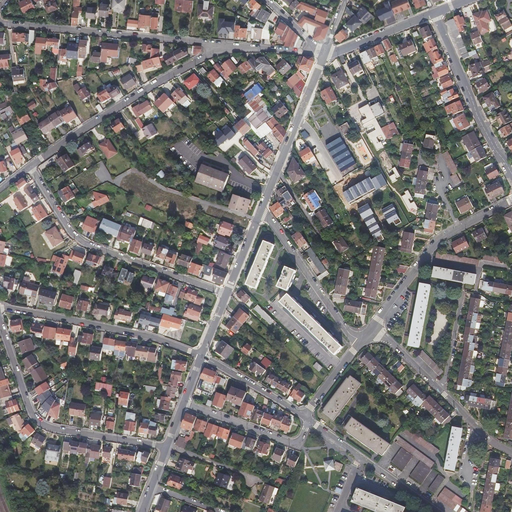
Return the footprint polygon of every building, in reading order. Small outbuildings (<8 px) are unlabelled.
[(27,0),(28,1),(21,5),(25,14),(35,9),(30,0),(27,0)] [(54,0),(46,0),(43,2),(45,7),(47,11),(53,9),(54,11),(58,9),(54,0)] [(73,0),(72,27),(76,27),(76,25),(78,25),(79,14),(82,15),(82,10),(78,10),(78,9),(79,9),(80,0),(73,0)] [(113,0),(112,10),(125,11),(126,0),(113,0)] [(193,12),(194,2),(178,0),(177,10),(193,12)] [(238,12),(243,7),(235,0),(233,3),(229,0),(224,0),(222,2),(223,4),(220,7),(232,12),(236,14),(238,12)] [(255,0),(251,0),(250,2),(256,8),(257,9),(261,5),(255,0)] [(293,10),(300,3),(302,1),(300,0),(297,0),(296,0),(283,0),(285,1),(287,3),(293,10)] [(200,5),(199,11),(199,16),(212,18),(214,7),(209,6),(209,3),(205,2),(205,6),(204,6),(200,5)] [(257,9),(256,8),(250,2),(248,3),(254,9),(250,13),(252,15),(257,10),(258,9),(257,9)] [(101,7),(100,19),(104,20),(104,16),(109,17),(110,5),(101,4),(101,7)] [(146,24),(151,25),(152,16),(152,13),(153,8),(140,7),(139,15),(139,19),(140,19),(139,27),(145,28),(145,24),(146,24)] [(365,8),(364,9),(360,11),(354,14),(355,15),(363,23),(364,25),(370,20),(371,21),(375,18),(368,8),(365,8)] [(392,9),(396,19),(406,15),(404,8),(398,10),(397,8),(392,9)] [(87,9),(87,18),(96,19),(97,9),(87,9)] [(322,10),(320,9),(316,19),(324,22),(329,12),(322,10)] [(268,21),(272,15),(263,10),(261,13),(257,10),(252,15),(252,16),(257,19),(258,18),(267,23),(268,21)] [(507,16),(505,12),(495,17),(498,21),(500,20),(506,31),(511,27),(511,25),(509,20),(507,16)] [(488,23),(484,13),(483,13),(480,14),(479,13),(473,15),(475,21),(479,31),(480,35),(490,31),(486,23),(488,23)] [(363,23),(355,15),(345,24),(346,26),(352,31),(353,32),(363,23)] [(298,23),(301,26),(306,21),(314,25),(316,21),(304,16),(300,20),(298,23)] [(458,27),(458,28),(460,32),(464,30),(463,26),(465,25),(464,24),(465,24),(463,19),(460,20),(459,17),(455,19),(459,27),(458,27)] [(448,22),(452,30),(458,28),(458,27),(454,19),(448,22)] [(275,25),(268,21),(267,23),(264,28),(264,29),(262,38),(262,39),(270,40),(271,32),(275,25)] [(301,38),(283,21),(282,23),(278,31),(284,35),(283,39),(284,39),(284,38),(288,40),(286,46),(301,47),(304,41),(301,39),(301,38)] [(325,37),(330,26),(316,21),(314,25),(314,26),(317,27),(318,25),(320,26),(318,31),(313,29),(311,35),(316,39),(325,37)] [(262,38),(264,29),(253,28),(254,22),(248,22),(248,29),(248,30),(253,30),(253,32),(252,37),(262,38)] [(352,31),(346,26),(343,29),(349,34),(352,31)] [(235,27),(235,36),(247,37),(248,32),(248,30),(248,29),(235,27)] [(425,40),(432,37),(429,29),(427,28),(421,31),(425,40)] [(458,28),(452,30),(464,60),(470,57),(469,54),(460,32),(458,28)] [(335,37),(341,43),(348,36),(342,30),(335,37)] [(483,42),(480,35),(479,31),(472,34),(470,34),(474,45),(476,45),(483,42)] [(30,44),(30,36),(15,36),(15,42),(19,42),(19,44),(30,44)] [(432,37),(425,40),(424,40),(426,44),(429,43),(433,51),(437,49),(438,49),(432,37)] [(48,40),(48,46),(54,47),(54,54),(60,55),(60,51),(61,41),(57,41),(57,39),(53,39),(53,41),(48,40)] [(48,46),(48,40),(44,40),(44,43),(39,43),(38,55),(43,56),(43,51),(47,52),(48,46)] [(382,45),(385,52),(392,48),(389,40),(381,44),(382,45)] [(399,46),(403,57),(417,51),(412,41),(399,46)] [(82,42),(81,49),(81,52),(81,54),(88,54),(90,54),(91,43),(82,42)] [(433,51),(429,43),(426,44),(424,45),(427,54),(428,53),(430,53),(433,51)] [(104,44),(104,53),(103,62),(107,62),(107,55),(119,56),(120,46),(104,44)] [(385,53),(385,52),(382,45),(376,48),(379,56),(385,53)] [(153,46),(144,46),(144,52),(153,52),(152,61),(159,59),(160,57),(160,49),(153,49),(153,46)] [(60,51),(60,55),(59,62),(64,63),(68,63),(69,51),(69,49),(67,49),(67,51),(60,51)] [(165,57),(165,58),(169,65),(179,60),(176,56),(175,56),(176,49),(170,52),(170,55),(165,57)] [(367,52),(371,60),(374,58),(376,61),(378,60),(373,49),(367,52)] [(437,49),(433,51),(430,53),(428,53),(434,66),(435,65),(438,64),(442,62),(444,61),(442,57),(440,58),(437,52),(438,52),(437,49)] [(103,62),(104,53),(100,53),(100,52),(96,51),(96,53),(95,53),(94,62),(103,63),(103,62)] [(179,60),(180,62),(189,56),(187,52),(185,54),(184,52),(182,54),(181,52),(176,56),(179,60)] [(371,61),(371,60),(367,52),(360,55),(365,64),(371,61)] [(11,55),(0,57),(1,62),(0,61),(0,69),(9,68),(8,61),(12,61),(11,55)] [(302,57),(299,56),(293,70),(296,72),(296,73),(304,57),(302,57)] [(260,70),(263,67),(269,62),(264,57),(256,59),(254,57),(251,59),(255,65),(260,70)] [(312,58),(304,57),(296,73),(306,84),(315,62),(312,58)] [(290,66),(283,58),(274,66),(281,74),(290,66)] [(152,61),(143,63),(145,72),(153,70),(152,68),(154,67),(155,68),(158,68),(158,69),(162,68),(160,59),(159,59),(152,61)] [(234,64),(231,59),(222,66),(227,72),(231,68),(231,67),(234,64)] [(252,67),(247,62),(247,61),(238,68),(243,75),(252,67)] [(360,62),(359,61),(355,63),(349,67),(353,75),(364,70),(360,62)] [(269,62),(263,67),(270,75),(276,70),(269,62)] [(442,62),(438,64),(435,65),(438,71),(440,77),(448,74),(445,67),(444,67),(442,62)] [(229,78),(225,73),(218,63),(214,66),(221,74),(224,78),(225,77),(227,80),(229,78)] [(483,68),(481,63),(470,67),(472,71),(473,70),(476,77),(485,74),(483,68)] [(199,70),(204,75),(207,72),(202,66),(199,70)] [(13,70),(14,83),(27,81),(25,71),(18,72),(18,69),(13,70)] [(224,80),(221,77),(214,70),(208,75),(219,88),(224,84),(222,81),(224,80)] [(343,71),(332,76),(340,91),(351,85),(343,71)] [(300,99),(306,84),(296,73),(296,72),(286,82),(300,99)] [(199,80),(193,73),(183,83),(189,89),(199,80)] [(135,80),(133,78),(131,74),(121,80),(127,89),(137,83),(135,80)] [(86,80),(85,77),(84,78),(79,79),(72,80),(75,84),(76,87),(79,85),(86,80)] [(445,80),(440,82),(442,86),(439,87),(441,91),(444,89),(453,85),(450,77),(445,79),(445,80)] [(482,78),(476,81),(477,84),(476,85),(481,93),(490,88),(486,79),(483,81),(482,78)] [(58,84),(61,89),(62,91),(75,84),(72,80),(68,81),(58,84)] [(262,92),(265,89),(259,82),(251,89),(256,96),(249,101),(248,103),(255,110),(252,113),(244,120),(261,139),(264,137),(258,131),(264,126),(267,124),(270,121),(272,122),(275,119),(274,118),(275,118),(268,110),(270,109),(262,99),(259,94),(262,92)] [(278,88),(274,83),(270,86),(274,92),(278,88)] [(75,87),(79,94),(80,93),(84,101),(92,96),(88,89),(82,92),(79,85),(76,87),(75,87)] [(112,97),(113,99),(121,94),(116,85),(108,90),(112,97)] [(179,88),(173,95),(181,104),(188,97),(179,88)] [(323,93),(326,99),(329,104),(338,99),(331,88),(323,93)] [(451,88),(442,91),(443,95),(446,93),(449,101),(458,98),(456,93),(455,94),(453,94),(451,88)] [(112,97),(108,90),(107,89),(98,94),(103,103),(112,97)] [(244,95),(249,101),(256,96),(251,89),(244,95)] [(9,102),(17,100),(17,101),(19,101),(20,102),(17,104),(20,108),(23,107),(26,105),(19,93),(16,94),(10,95),(8,96),(7,96),(6,96),(9,102)] [(176,105),(165,93),(155,103),(164,113),(167,109),(170,112),(176,105)] [(493,111),(500,107),(493,93),(483,98),(489,109),(491,108),(493,111)] [(288,109),(280,99),(276,102),(277,103),(276,103),(277,104),(276,105),(277,106),(274,109),(281,116),(288,109)] [(249,108),(242,101),(239,103),(246,111),(249,108)] [(132,109),(138,118),(152,109),(147,102),(139,107),(138,105),(132,109)] [(379,103),(370,108),(376,118),(380,116),(379,114),(384,112),(379,103)] [(452,116),(464,112),(462,107),(459,108),(457,103),(446,108),(448,114),(451,113),(452,116)] [(370,108),(369,104),(359,110),(362,116),(364,114),(367,119),(364,120),(360,122),(364,129),(371,125),(373,126),(375,130),(367,135),(370,141),(372,141),(377,151),(384,147),(382,142),(387,140),(382,128),(376,118),(370,108)] [(77,116),(70,105),(69,106),(68,106),(66,107),(66,108),(60,112),(65,119),(67,123),(77,116)] [(15,113),(12,108),(0,111),(0,112),(5,122),(9,120),(8,118),(13,116),(13,114),(15,113)] [(240,116),(244,120),(252,113),(249,108),(246,111),(240,116)] [(221,118),(226,113),(223,109),(218,114),(221,118)] [(281,116),(274,109),(272,110),(279,118),(281,116)] [(22,126),(31,122),(26,110),(19,113),(19,115),(16,116),(22,126)] [(60,112),(59,110),(49,117),(49,118),(55,126),(65,119),(60,112)] [(505,111),(496,116),(498,120),(499,119),(503,126),(511,122),(505,111)] [(460,133),(466,130),(470,127),(464,115),(454,121),(460,133)] [(55,126),(49,118),(39,124),(44,133),(55,127),(55,126)] [(136,122),(141,129),(142,129),(145,127),(140,119),(136,122)] [(285,135),(286,132),(275,119),(272,122),(270,121),(267,124),(273,130),(273,131),(272,131),(277,137),(276,138),(281,145),(285,135)] [(117,132),(125,127),(120,120),(110,125),(113,129),(115,128),(117,132)] [(386,126),(382,128),(387,140),(400,135),(394,122),(388,125),(389,127),(387,128),(386,126)] [(152,123),(145,127),(142,129),(148,139),(158,134),(152,123)] [(347,123),(339,127),(343,135),(351,131),(347,123)] [(267,124),(264,126),(269,133),(273,130),(267,124)] [(10,132),(16,143),(20,140),(27,137),(22,126),(10,132)] [(269,133),(264,126),(258,131),(264,137),(261,139),(264,142),(274,153),(277,156),(279,150),(266,135),(269,133)] [(221,130),(215,136),(222,144),(228,138),(230,140),(236,135),(228,127),(222,132),(221,130)] [(505,137),(511,133),(511,130),(510,127),(498,133),(500,136),(504,135),(505,137)] [(310,136),(305,131),(300,133),(305,139),(310,136)] [(471,153),(481,147),(474,133),(463,139),(471,153)] [(435,136),(426,134),(424,146),(432,148),(435,136)] [(109,139),(100,144),(109,158),(117,152),(109,139)] [(19,148),(20,149),(24,157),(28,155),(20,140),(16,143),(19,148)] [(326,146),(341,173),(346,170),(356,164),(343,141),(339,143),(337,140),(326,146)] [(401,143),(400,151),(403,151),(412,153),(414,142),(405,140),(404,144),(401,143)] [(255,148),(249,141),(246,145),(257,157),(260,153),(259,152),(255,148)] [(82,149),(90,144),(89,142),(81,147),(81,148),(78,150),(82,156),(85,155),(84,153),(82,149)] [(274,153),(264,142),(259,146),(263,150),(261,152),(267,159),(274,153)] [(93,149),(90,144),(82,149),(84,153),(93,149)] [(477,164),(487,158),(481,147),(471,153),(466,155),(469,160),(474,158),(477,164)] [(24,157),(20,149),(12,153),(18,165),(21,163),(21,162),(19,160),(24,157)] [(316,158),(310,149),(301,155),(306,164),(316,158)] [(403,151),(401,159),(411,161),(412,153),(403,151)] [(454,162),(447,151),(442,154),(453,174),(459,171),(454,162)] [(66,172),(74,166),(76,166),(67,154),(58,160),(66,172)] [(241,160),(239,162),(250,175),(257,168),(246,155),(243,158),(241,160)] [(291,169),(299,182),(306,178),(295,159),(291,169)] [(401,163),(400,167),(409,168),(411,161),(401,159),(401,163)] [(8,171),(5,162),(0,163),(0,172),(3,172),(3,173),(8,171)] [(493,163),(485,168),(487,172),(492,180),(496,178),(496,179),(498,178),(498,176),(500,175),(495,167),(493,163)] [(202,165),(201,167),(229,177),(230,175),(202,165)] [(420,166),(418,178),(427,179),(429,168),(420,166)] [(201,167),(197,181),(200,182),(200,183),(207,186),(208,185),(214,187),(213,188),(221,191),(221,189),(225,190),(229,177),(201,167)] [(395,167),(387,172),(393,183),(397,181),(396,178),(400,176),(395,167)] [(299,182),(291,169),(289,173),(296,184),(299,182)] [(157,174),(161,179),(166,175),(162,170),(157,174)] [(456,173),(450,176),(455,185),(461,182),(456,173)] [(349,189),(342,193),(348,203),(349,206),(377,191),(387,185),(381,174),(371,180),(369,178),(362,181),(356,185),(349,189)] [(24,178),(16,184),(19,188),(20,189),(28,183),(24,178)] [(427,179),(418,178),(417,186),(425,187),(427,179)] [(62,197),(71,191),(77,187),(73,182),(59,191),(61,195),(62,197)] [(19,188),(16,184),(10,189),(13,193),(11,194),(12,195),(16,192),(15,191),(19,188)] [(486,191),(491,201),(499,197),(505,194),(504,191),(505,190),(503,186),(501,187),(500,184),(496,186),(495,185),(487,189),(488,190),(486,191)] [(425,187),(417,186),(415,197),(423,198),(425,187)] [(293,202),(283,187),(280,189),(280,190),(277,192),(279,194),(289,208),(290,207),(289,205),(293,202)] [(27,198),(29,197),(30,196),(35,203),(39,200),(37,197),(39,195),(38,194),(36,195),(35,194),(34,194),(30,188),(23,193),(27,198)] [(412,197),(408,190),(405,192),(406,195),(402,197),(410,211),(413,209),(418,209),(412,197)] [(71,191),(62,197),(64,199),(66,203),(75,197),(74,194),(72,192),(71,191)] [(94,192),(94,191),(92,192),(96,200),(93,201),(96,207),(99,205),(99,206),(109,200),(107,196),(94,192)] [(307,195),(315,209),(319,206),(317,202),(319,200),(313,191),(307,195)] [(279,194),(277,192),(275,193),(278,198),(275,200),(277,204),(281,210),(286,207),(287,209),(289,208),(279,194)] [(232,209),(245,213),(250,200),(237,195),(236,198),(234,198),(231,205),(233,206),(232,209)] [(315,209),(307,195),(304,196),(313,210),(315,209)] [(21,196),(15,200),(22,211),(28,207),(21,196)] [(467,210),(473,207),(468,197),(455,204),(460,213),(467,210)] [(428,211),(437,213),(438,208),(439,201),(430,200),(428,211)] [(368,203),(358,209),(363,219),(367,227),(371,232),(374,238),(376,237),(379,242),(384,239),(381,234),(383,233),(379,228),(376,222),(372,214),(374,213),(368,203)] [(281,210),(277,204),(269,209),(276,218),(283,212),(281,210)] [(392,204),(381,210),(384,216),(388,224),(393,221),(396,225),(401,222),(399,218),(395,211),(396,211),(396,210),(392,204)] [(39,221),(40,221),(48,216),(40,205),(32,210),(39,221)] [(321,211),(329,225),(334,223),(325,208),(321,211)] [(329,225),(321,211),(317,213),(326,227),(329,225)] [(426,220),(436,222),(436,217),(437,213),(428,211),(426,220)] [(84,229),(93,233),(94,229),(96,230),(97,226),(96,225),(98,220),(88,217),(84,229)] [(153,222),(141,217),(139,224),(151,228),(153,222)] [(122,226),(103,219),(99,229),(118,236),(122,226)] [(435,226),(436,222),(426,220),(425,228),(424,232),(433,233),(434,230),(435,226)] [(225,222),(220,233),(225,236),(226,234),(231,236),(235,227),(225,222)] [(134,237),(137,231),(122,225),(122,226),(118,236),(117,237),(125,240),(129,241),(131,236),(134,237)] [(488,237),(491,235),(486,226),(479,230),(473,233),(478,243),(488,237)] [(46,233),(54,245),(63,240),(55,227),(47,232),(46,233)] [(404,239),(404,240),(414,242),(414,237),(416,230),(406,228),(404,239)] [(306,241),(300,232),(292,237),(300,248),(307,243),(306,241)] [(199,241),(202,243),(208,245),(211,239),(198,234),(196,240),(199,241)] [(272,238),(271,237),(271,236),(270,236),(268,236),(266,237),(261,252),(258,251),(257,254),(259,255),(253,271),(251,270),(249,274),(251,274),(247,286),(257,290),(275,245),(271,243),(272,239),(272,238)] [(221,237),(217,247),(225,250),(229,241),(221,237)] [(456,241),(462,251),(469,247),(464,237),(460,239),(456,241)] [(338,240),(345,251),(349,248),(343,238),(338,240)] [(133,240),(131,245),(132,246),(130,250),(138,253),(142,243),(133,240)] [(345,251),(338,240),(335,242),(341,253),(345,251)] [(413,248),(414,242),(404,240),(403,248),(402,252),(411,253),(413,248)] [(462,251),(456,241),(452,244),(457,253),(462,251)] [(145,243),(142,252),(151,255),(154,247),(145,243)] [(312,250),(310,247),(305,251),(308,256),(305,258),(309,263),(312,261),(322,274),(318,278),(319,280),(329,274),(323,265),(321,263),(312,250)] [(376,247),(374,255),(384,257),(385,252),(386,249),(376,247)] [(168,253),(169,252),(160,249),(156,259),(162,260),(162,259),(166,261),(168,253)] [(321,263),(323,265),(326,263),(324,261),(326,259),(320,251),(316,254),(322,262),(321,263)] [(83,263),(86,256),(77,252),(74,260),(81,262),(83,263)] [(217,269),(225,272),(231,255),(222,252),(218,264),(219,264),(218,265),(217,269)] [(480,260),(465,257),(443,253),(437,252),(436,258),(479,266),(480,260)] [(166,261),(174,264),(177,256),(169,253),(166,261)] [(96,266),(99,258),(89,254),(86,263),(96,266)] [(483,260),(503,264),(504,258),(484,254),(483,260)] [(70,257),(65,255),(64,259),(62,258),(58,257),(57,262),(53,271),(63,274),(70,257)] [(189,269),(192,260),(193,259),(181,255),(177,264),(189,269)] [(374,255),(373,263),(383,265),(383,262),(384,257),(374,255)] [(373,263),(371,272),(381,274),(382,269),(383,265),(373,263)] [(189,271),(200,275),(201,271),(204,273),(206,268),(204,268),(206,265),(203,264),(202,267),(192,264),(189,271)] [(115,282),(118,273),(114,272),(115,269),(112,268),(112,267),(107,265),(103,274),(112,277),(111,280),(115,282)] [(210,266),(206,265),(204,268),(206,268),(204,273),(211,275),(213,268),(210,266)] [(405,273),(410,267),(400,265),(399,268),(397,268),(397,272),(405,273)] [(286,267),(278,287),(288,291),(292,283),(293,283),(294,280),(293,280),(296,271),(286,267)] [(466,282),(475,284),(476,275),(435,267),(434,276),(442,278),(445,279),(445,278),(463,281),(463,282),(466,283),(466,282)] [(76,288),(82,272),(75,269),(72,277),(75,279),(72,286),(76,288)] [(224,284),(229,273),(225,272),(217,269),(215,275),(216,275),(214,280),(224,284)] [(339,277),(349,279),(351,271),(340,269),(339,277)] [(131,283),(134,274),(128,271),(125,280),(131,283)] [(370,280),(380,282),(380,278),(381,274),(371,272),(370,280)] [(151,290),(155,280),(144,276),(140,286),(151,290)] [(40,286),(30,283),(31,279),(30,278),(25,277),(23,281),(24,281),(20,293),(28,295),(37,297),(40,286)] [(339,277),(337,286),(348,288),(349,279),(339,277)] [(9,288),(14,289),(15,279),(6,278),(5,281),(3,280),(2,286),(9,287),(9,288)] [(158,282),(156,289),(159,291),(158,295),(165,297),(166,293),(169,284),(160,280),(159,282),(158,282)] [(370,280),(368,288),(378,290),(379,286),(380,282),(370,280)] [(493,292),(494,283),(481,280),(479,289),(493,292)] [(503,294),(504,285),(494,283),(493,292),(503,294)] [(411,346),(420,348),(431,286),(422,284),(421,293),(420,293),(420,294),(419,296),(420,296),(417,314),(416,313),(416,314),(415,316),(416,316),(413,334),(412,336),(412,337),(413,337),(411,346)] [(170,285),(167,295),(171,297),(171,299),(174,300),(178,289),(173,287),(173,286),(170,285)] [(511,286),(504,285),(503,294),(511,295),(511,294),(511,286)] [(346,296),(348,288),(337,286),(336,294),(335,294),(334,298),(341,299),(342,295),(346,296)] [(377,295),(378,290),(368,288),(367,297),(377,299),(377,295)] [(194,303),(199,305),(201,298),(196,296),(198,292),(189,289),(187,293),(186,293),(184,299),(193,302),(193,299),(195,300),(194,303)] [(42,290),(39,301),(46,303),(54,305),(57,294),(42,290)] [(251,298),(243,290),(238,296),(246,304),(251,298)] [(336,356),(344,347),(336,340),(336,339),(334,336),(333,337),(317,322),(318,321),(316,319),(315,320),(299,305),(300,304),(297,302),(288,295),(287,296),(282,291),(276,298),(286,308),(284,310),(328,353),(331,350),(336,356)] [(485,297),(482,296),(472,294),(470,305),(480,306),(481,299),(484,300),(485,297)] [(74,298),(63,295),(60,306),(66,308),(71,309),(74,298)] [(355,313),(357,301),(355,301),(346,299),(344,311),(355,313)] [(83,310),(87,311),(89,302),(83,301),(80,300),(78,309),(83,310)] [(358,302),(357,301),(355,313),(361,313),(361,314),(365,315),(366,308),(362,307),(363,302),(360,302),(358,302)] [(162,320),(142,314),(140,322),(153,326),(160,328),(160,326),(167,328),(166,330),(171,331),(172,327),(180,329),(182,320),(170,316),(170,315),(173,316),(174,312),(175,309),(171,308),(170,310),(162,307),(162,309),(149,306),(151,302),(147,303),(146,308),(148,308),(148,309),(164,313),(162,320)] [(101,315),(108,316),(110,306),(100,304),(100,305),(96,304),(94,314),(98,315),(98,314),(101,315)] [(195,315),(196,315),(199,308),(190,305),(187,304),(184,311),(183,311),(181,315),(186,317),(193,320),(195,315)] [(272,319),(259,305),(255,309),(269,322),(272,319)] [(483,309),(483,307),(480,306),(470,305),(469,312),(478,313),(482,314),(483,309)] [(116,310),(114,318),(123,320),(124,319),(125,320),(129,321),(130,321),(132,313),(124,311),(123,310),(120,309),(120,311),(116,310)] [(234,318),(243,325),(250,317),(241,310),(234,318)] [(482,314),(478,313),(469,312),(468,319),(477,321),(478,315),(481,316),(482,314)] [(233,332),(236,334),(243,325),(234,318),(227,327),(228,328),(233,332)] [(21,323),(20,319),(11,321),(14,332),(24,330),(23,323),(21,323)] [(476,328),(479,329),(480,321),(477,321),(468,319),(466,326),(476,328)] [(35,332),(43,333),(45,325),(40,324),(37,323),(32,323),(31,331),(35,331),(35,332)] [(56,328),(45,326),(43,337),(54,339),(56,328)] [(475,330),(476,328),(466,326),(465,333),(474,335),(475,330)] [(71,329),(58,327),(56,336),(70,338),(71,329)] [(82,336),(81,341),(91,343),(93,334),(84,333),(84,334),(83,336),(82,336)] [(473,343),(474,335),(465,333),(464,341),(466,342),(473,343)] [(71,336),(69,353),(76,355),(78,341),(75,340),(75,336),(71,336)] [(503,344),(511,345),(511,337),(505,336),(503,344)] [(21,341),(25,352),(35,348),(31,337),(30,337),(30,338),(29,338),(27,339),(21,341)] [(126,349),(127,342),(117,340),(115,349),(126,351),(126,349)] [(136,354),(137,345),(138,343),(127,341),(127,342),(126,349),(129,350),(128,355),(135,356),(136,354)] [(234,348),(223,341),(216,350),(227,358),(234,348)] [(474,350),(475,345),(475,343),(473,343),(466,342),(465,349),(474,350)] [(249,349),(250,346),(246,344),(241,352),(247,355),(250,350),(249,349)] [(511,345),(503,344),(502,352),(511,353),(511,346),(511,345)] [(148,356),(150,347),(137,345),(136,354),(148,356)] [(92,346),(90,357),(101,359),(103,347),(92,346)] [(156,348),(150,347),(148,356),(156,358),(157,353),(156,353),(156,348)] [(474,350),(465,349),(464,356),(472,358),(474,350)] [(368,365),(375,358),(369,352),(368,353),(366,350),(359,357),(368,365)] [(423,350),(419,355),(439,376),(444,372),(423,350)] [(500,359),(509,361),(511,353),(502,352),(500,359)] [(32,353),(23,360),(27,365),(29,368),(28,369),(30,373),(31,372),(40,366),(32,353)] [(255,362),(250,369),(255,373),(257,370),(263,375),(274,360),(268,355),(266,358),(267,358),(260,366),(255,362)] [(472,358),(464,356),(462,363),(475,366),(476,358),(472,358)] [(169,368),(185,371),(187,361),(171,358),(169,368)] [(368,365),(373,371),(381,364),(375,358),(368,365)] [(500,359),(499,367),(508,369),(509,361),(500,359)] [(323,368),(317,362),(314,366),(319,371),(323,368)] [(401,373),(406,368),(400,362),(395,367),(401,373)] [(475,366),(462,363),(461,370),(473,373),(475,366)] [(373,371),(379,377),(387,370),(381,364),(373,371)] [(40,366),(31,372),(38,382),(47,376),(41,366),(40,366)] [(498,375),(507,377),(508,369),(499,367),(498,375)] [(221,378),(222,377),(217,375),(218,373),(205,368),(201,377),(204,378),(203,380),(201,379),(198,387),(200,388),(200,389),(213,394),(217,383),(219,384),(221,378)] [(385,383),(392,376),(387,370),(379,377),(385,383)] [(472,380),(473,373),(461,370),(460,378),(472,380)] [(181,372),(172,371),(170,385),(177,386),(178,381),(180,381),(181,372)] [(292,386),(270,373),(266,381),(273,385),(288,394),(288,393),(290,390),(292,386)] [(505,387),(507,377),(498,375),(496,385),(505,387)] [(362,384),(351,376),(349,379),(346,383),(345,382),(344,384),(342,385),(344,386),(331,403),(329,402),(328,404),(327,405),(328,406),(325,410),(323,413),(333,421),(362,384)] [(385,383),(391,389),(398,382),(392,376),(385,383)] [(472,380),(460,378),(458,385),(456,384),(455,388),(462,389),(465,388),(466,386),(467,386),(468,381),(472,382),(472,380)] [(0,399),(10,396),(6,385),(8,384),(9,383),(8,379),(0,381),(0,399)] [(40,395),(48,389),(49,389),(50,388),(46,381),(36,388),(40,395)] [(108,393),(112,393),(113,385),(110,384),(97,382),(96,386),(108,389),(108,393)] [(404,387),(398,382),(391,389),(399,397),(404,392),(401,389),(404,387)] [(299,383),(291,395),(293,397),(297,400),(297,401),(298,402),(299,401),(300,402),(305,394),(298,390),(302,385),(299,383)] [(170,385),(168,385),(166,396),(174,398),(175,392),(176,392),(177,386),(170,385)] [(344,386),(342,385),(329,402),(331,403),(344,386)] [(416,399),(423,393),(417,387),(416,388),(413,386),(408,391),(410,393),(415,398),(416,399)] [(246,392),(231,387),(227,396),(226,400),(241,405),(243,401),(246,392)] [(43,404),(51,396),(52,395),(49,389),(48,389),(40,395),(38,397),(43,404)] [(127,404),(129,393),(121,391),(119,402),(127,404)] [(227,396),(216,392),(214,395),(215,395),(212,403),(221,407),(224,399),(226,400),(227,396)] [(415,398),(410,393),(406,397),(412,402),(415,398)] [(422,405),(423,404),(428,398),(423,393),(416,399),(421,404),(422,405)] [(496,401),(488,399),(481,398),(481,394),(477,394),(476,397),(471,396),(471,395),(467,394),(466,402),(469,403),(469,405),(495,410),(496,401)] [(10,396),(0,399),(5,414),(20,409),(17,399),(14,400),(12,395),(10,396)] [(55,402),(56,400),(51,396),(43,404),(42,406),(49,412),(49,413),(55,402)] [(170,397),(162,396),(159,409),(168,410),(170,397)] [(423,404),(430,411),(438,404),(430,396),(428,398),(423,404)] [(416,399),(412,402),(418,408),(421,404),(416,399)] [(73,401),(71,412),(84,415),(86,403),(73,401)] [(255,406),(243,401),(241,405),(239,413),(249,417),(252,411),(253,411),(255,406)] [(55,402),(49,413),(49,412),(48,414),(58,419),(60,405),(55,402)] [(437,418),(444,410),(438,404),(430,411),(436,417),(437,418)] [(257,406),(255,405),(255,406),(253,411),(251,415),(253,415),(251,418),(256,420),(258,416),(262,418),(264,412),(266,407),(263,406),(261,411),(256,409),(257,406)] [(410,413),(406,408),(401,413),(404,417),(410,413)] [(92,409),(90,423),(101,425),(103,411),(92,409)] [(451,416),(444,410),(437,418),(441,423),(446,427),(453,419),(450,417),(451,416)] [(262,418),(261,421),(270,425),(271,422),(273,416),(264,412),(262,418)] [(21,431),(26,426),(24,420),(23,420),(19,413),(11,417),(14,423),(19,433),(21,431)] [(164,422),(165,414),(156,413),(155,421),(164,422)] [(196,417),(186,413),(180,427),(183,428),(183,427),(191,430),(196,417)] [(284,416),(275,413),(273,416),(271,422),(280,426),(284,416)] [(286,413),(284,416),(280,426),(280,428),(287,430),(291,421),(287,420),(289,414),(286,413)] [(390,445),(349,415),(341,425),(348,430),(352,433),(351,434),(354,437),(355,435),(373,448),(372,449),(375,451),(376,450),(380,453),(383,455),(390,445)] [(107,417),(106,427),(113,428),(114,421),(113,420),(114,418),(107,417)] [(201,420),(198,419),(194,428),(203,431),(207,422),(206,422),(207,420),(202,418),(201,420)] [(135,422),(126,420),(124,429),(134,431),(135,422)] [(155,427),(156,423),(150,420),(149,425),(148,433),(156,435),(157,427),(155,427)] [(139,432),(148,433),(149,425),(141,423),(139,432)] [(216,434),(219,427),(209,423),(206,430),(207,430),(212,433),(216,434)] [(35,431),(28,424),(26,426),(21,431),(27,438),(35,431)] [(229,430),(220,427),(217,435),(219,436),(218,438),(222,439),(223,437),(226,439),(229,430)] [(420,443),(436,455),(440,450),(423,438),(423,439),(422,438),(418,435),(407,427),(403,432),(419,444),(420,443)] [(461,437),(463,429),(453,427),(446,468),(455,470),(457,461),(458,461),(458,458),(457,458),(460,441),(461,441),(462,438),(461,437)] [(25,440),(27,438),(21,431),(19,433),(18,433),(18,435),(23,440),(25,440)] [(45,439),(37,433),(33,439),(29,445),(38,450),(45,439)] [(244,437),(232,433),(228,443),(229,444),(237,446),(240,448),(242,444),(244,437)] [(187,440),(189,436),(185,435),(184,437),(179,435),(177,440),(176,440),(174,444),(184,448),(187,440)] [(354,437),(372,449),(373,448),(355,435),(354,437)] [(435,463),(397,435),(393,440),(431,468),(435,463)] [(245,436),(244,437),(242,444),(253,448),(256,440),(248,437),(248,438),(245,436)] [(29,445),(33,439),(31,437),(26,441),(27,442),(25,446),(27,448),(29,445)] [(78,451),(79,442),(69,440),(68,443),(64,442),(62,449),(70,450),(78,451)] [(52,441),(48,441),(44,460),(56,462),(60,447),(52,445),(52,441)] [(269,445),(260,441),(257,450),(266,453),(269,445)] [(91,445),(87,445),(87,443),(79,442),(78,451),(86,452),(84,464),(88,465),(89,456),(91,445)] [(100,446),(91,444),(91,445),(89,456),(98,458),(100,446)] [(112,448),(104,446),(102,456),(110,457),(112,448)] [(284,451),(276,448),(272,459),(280,462),(284,451)] [(403,470),(413,456),(402,448),(392,462),(403,470)] [(130,451),(118,449),(117,454),(118,455),(118,458),(134,460),(135,452),(130,451)] [(146,462),(150,453),(145,451),(144,452),(143,452),(139,451),(137,457),(139,458),(138,460),(141,462),(142,460),(146,462)] [(294,467),(299,457),(290,454),(286,464),(294,467)] [(179,464),(178,464),(176,468),(186,472),(188,468),(192,469),(195,463),(182,458),(179,464)] [(490,466),(499,467),(500,460),(491,458),(490,466)] [(340,471),(343,464),(336,461),(333,468),(340,471)] [(421,461),(410,475),(421,483),(432,469),(421,461)] [(488,473),(498,475),(499,467),(490,466),(488,473)] [(230,477),(219,472),(215,483),(226,487),(230,477)] [(138,486),(140,475),(132,473),(130,485),(138,486)] [(488,473),(487,481),(496,483),(498,475),(488,473)] [(183,478),(172,474),(168,483),(179,488),(183,478)] [(445,479),(439,475),(429,489),(435,493),(445,479)] [(288,482),(277,478),(275,482),(286,486),(288,483),(288,482)] [(487,481),(486,489),(495,490),(496,483),(487,481)] [(273,486),(267,484),(265,490),(263,489),(259,500),(268,503),(272,493),(270,492),(273,486)] [(441,493),(437,497),(457,511),(468,511),(460,506),(464,501),(445,487),(441,493)] [(403,511),(405,507),(357,488),(352,502),(376,511),(403,511)] [(484,496),(493,498),(495,490),(486,489),(484,496)] [(128,494),(119,493),(117,503),(126,504),(128,494)] [(484,496),(483,504),(492,506),(493,498),(484,496)] [(167,511),(171,501),(161,498),(157,509),(163,511),(167,511)]
